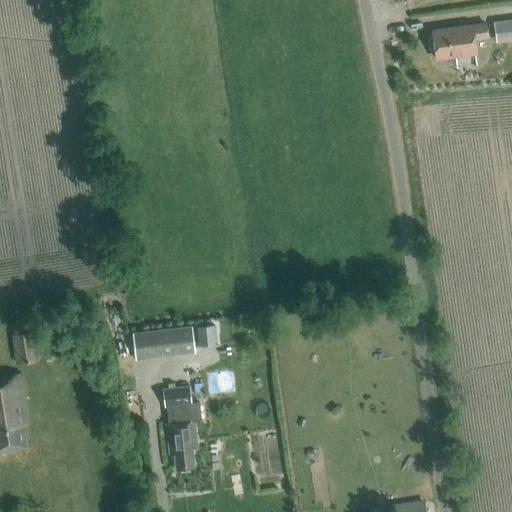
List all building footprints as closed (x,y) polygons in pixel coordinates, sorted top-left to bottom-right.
[(511,40),(511,19),(493,22),(496,43),(511,40)] [(489,38),(487,24),(433,31),(437,59),(477,53),(475,40),(489,38)] [(214,325),(196,327),(198,345),(216,343),(214,325)] [(133,332),(136,356),(196,350),(193,326),(133,332)] [(17,364),(37,361),(33,331),(13,334),(17,364)] [(22,423),(26,422),(18,372),(0,374),(0,449),(25,446),(22,423)] [(191,403),(189,386),(173,388),(172,384),(167,384),(167,388),(163,389),(164,406),(167,406),(168,422),(166,423),(170,454),(173,454),(174,462),(192,460),(190,439),(195,438),(193,422),(201,421),(199,402),(191,403)] [(424,511),(423,503),(391,507),(391,511),(424,511)]
